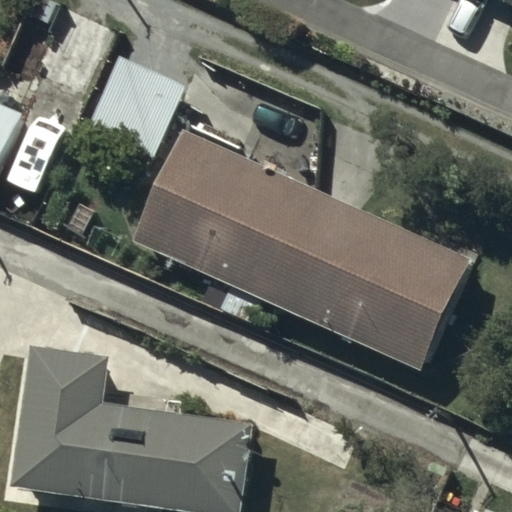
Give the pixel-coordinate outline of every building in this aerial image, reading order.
[(511,0),(476,0),(511,15),(511,0)] [(186,79),(123,50),(91,121),(154,150),(186,79)] [(0,160),(22,110),(0,99),(0,160)] [(473,253),(188,124),(139,232),(423,361),(473,253)] [(259,300),(231,287),(223,304),(252,317),(259,300)] [(112,349),(34,338),(14,479),(240,510),(253,419),(105,398),(112,349)]
